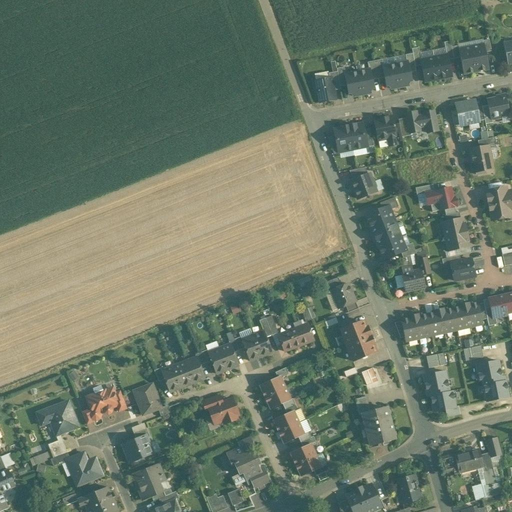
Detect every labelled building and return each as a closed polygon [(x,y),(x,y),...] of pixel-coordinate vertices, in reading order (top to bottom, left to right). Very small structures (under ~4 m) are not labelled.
[(491,52),(489,40),(483,41),(483,45),(484,45),(485,53),(491,52)] [(451,41),(444,43),(446,55),(447,55),(448,60),(454,59),(452,47),(451,41)] [(511,42),(503,45),(507,64),(511,63),(511,42)] [(483,45),(471,47),(476,72),(480,71),(484,71),(484,70),(489,69),(485,53),(484,45),(483,45)] [(458,46),(452,47),(454,59),(460,58),(458,50),(459,50),(458,46)] [(459,50),(458,50),(460,58),(463,75),(468,74),(472,73),(476,72),(471,47),(459,50)] [(418,48),(411,49),(412,54),(415,67),(421,66),(420,61),(421,61),(418,48)] [(412,54),(405,55),(406,63),(407,63),(409,73),(416,72),(415,67),(412,54)] [(446,55),(434,58),(438,80),(451,77),(448,60),(447,55),(446,55)] [(421,61),(420,61),(421,66),(425,82),(438,80),(434,58),(421,61)] [(382,60),(367,63),(369,70),(371,81),(385,78),(383,67),(382,60)] [(383,67),(385,78),(386,86),(389,86),(391,87),(391,89),(407,86),(407,84),(408,82),(411,81),(409,73),(407,63),(406,63),(383,67)] [(344,68),(336,69),(337,72),(340,87),(347,85),(345,75),(344,68)] [(345,75),(347,85),(348,94),(351,93),(353,95),(353,97),(370,93),(369,92),(371,89),(373,89),(371,81),(369,70),(345,75)] [(337,72),(328,74),(329,79),(331,78),(333,91),(340,90),(340,87),(337,72)] [(329,79),(315,81),(316,87),(314,88),(315,97),(318,96),(319,103),(333,101),(332,94),(334,94),(333,91),(331,78),(329,79)] [(505,95),(498,96),(498,97),(496,97),(496,99),(487,100),(488,106),(491,120),(492,120),(501,118),(500,117),(509,115),(505,95)] [(470,102),(456,105),(460,126),(479,122),(476,108),(475,105),(473,106),(471,104),(470,102)] [(488,106),(482,107),(484,121),(485,125),(492,123),(492,120),(491,120),(488,106)] [(482,107),(476,108),(479,122),(484,121),(482,107)] [(434,112),(423,114),(424,116),(417,118),(416,112),(406,114),(406,118),(409,134),(410,134),(420,132),(419,130),(426,129),(427,133),(437,131),(434,112)] [(392,117),(374,121),(378,140),(387,138),(389,147),(393,146),(394,146),(397,145),(393,126),(392,117)] [(406,118),(398,120),(399,125),(402,138),(411,136),(410,134),(409,134),(406,118)] [(362,124),(349,126),(348,126),(353,150),(367,148),(367,147),(364,130),(362,123),(362,124)] [(399,125),(393,126),(397,142),(402,140),(402,138),(399,125)] [(348,127),(334,129),(335,136),(338,153),(339,153),(353,150),(348,126),(348,127)] [(370,129),(364,130),(367,147),(367,148),(373,147),(370,129)] [(335,136),(327,138),(334,155),(339,154),(339,153),(338,153),(335,136)] [(494,138),(477,141),(479,148),(488,147),(496,146),(494,138)] [(479,148),(470,150),(474,173),(476,173),(476,175),(485,173),(484,171),(492,169),(488,147),(479,148)] [(365,168),(349,171),(353,181),(368,175),(365,168)] [(353,181),(351,181),(358,199),(376,192),(375,189),(376,187),(373,179),(371,178),(369,174),(368,175),(353,181)] [(425,193),(434,191),(433,185),(415,189),(417,196),(425,193)] [(434,191),(425,193),(427,205),(430,205),(432,212),(444,210),(454,208),(456,207),(454,197),(453,198),(451,188),(434,191)] [(505,188),(486,192),(491,219),(499,217),(502,219),(506,218),(508,216),(511,215),(509,208),(511,207),(511,193),(511,194),(507,195),(505,188)] [(394,198),(379,203),(382,209),(388,207),(390,210),(398,207),(394,198)] [(382,209),(366,215),(371,228),(393,220),(390,210),(388,207),(382,209)] [(445,216),(455,214),(454,208),(444,210),(445,216)] [(455,214),(445,216),(447,222),(460,219),(459,213),(455,214)] [(447,222),(442,223),(445,237),(467,233),(465,224),(463,224),(462,218),(460,219),(447,222)] [(393,220),(371,228),(378,247),(400,238),(393,220)] [(467,233),(445,237),(449,252),(456,250),(468,248),(468,247),(467,242),(469,241),(467,233)] [(400,238),(378,247),(383,260),(401,253),(405,251),(404,247),(400,238)] [(412,243),(404,247),(405,251),(401,253),(403,259),(416,254),(412,243)] [(468,248),(456,250),(457,256),(459,256),(472,253),(470,246),(468,247),(468,248)] [(511,246),(501,249),(502,255),(508,254),(511,252),(511,246)] [(502,255),(504,267),(510,265),(508,254),(502,255)] [(427,256),(417,258),(420,271),(422,276),(431,274),(427,256)] [(457,256),(441,260),(443,266),(450,264),(460,262),(459,256),(457,256)] [(460,262),(450,264),(454,281),(475,277),(471,259),(460,262)] [(411,268),(409,266),(404,268),(402,270),(403,274),(402,275),(406,292),(424,288),(422,276),(420,271),(412,272),(411,268)] [(338,278),(323,284),(326,293),(332,291),(331,291),(341,287),(338,278)] [(341,287),(331,291),(332,291),(339,309),(346,307),(355,303),(348,284),(341,287)] [(504,296),(489,299),(490,308),(493,319),(495,318),(508,316),(504,296)] [(355,303),(346,307),(348,313),(358,309),(355,303)] [(477,304),(471,305),(471,303),(464,305),(469,328),(482,325),(481,321),(478,305),(477,304)] [(483,304),(478,305),(481,321),(487,319),(485,309),(483,304)] [(464,305),(457,306),(458,308),(452,309),(457,331),(469,328),(464,305)] [(490,308),(485,309),(487,319),(488,327),(497,325),(495,318),(493,319),(490,308)] [(307,309),(301,311),(306,323),(312,320),(307,309)] [(446,309),(439,311),(444,334),(457,331),(452,309),(446,311),(446,309)] [(432,314),(427,315),(431,336),(444,334),(439,311),(432,312),(432,314)] [(334,314),(324,320),(328,327),(338,322),(334,314)] [(427,315),(421,316),(420,315),(414,316),(419,339),(431,336),(427,315)] [(278,333),(272,316),(265,319),(272,336),(278,333)] [(407,319),(401,321),(402,322),(405,338),(406,342),(419,339),(414,316),(407,318),(407,319)] [(272,336),(265,319),(259,321),(263,332),(264,332),(266,338),(272,336)] [(363,322),(341,331),(347,346),(371,337),(367,328),(366,328),(363,322)] [(402,322),(395,324),(400,339),(405,338),(402,322)] [(307,325),(278,336),(284,352),(313,341),(307,325)] [(266,338),(264,332),(263,332),(253,337),(261,357),(272,353),(266,338)] [(241,337),(235,340),(239,351),(245,349),(242,341),(241,337)] [(242,341),(245,349),(250,361),(261,357),(253,337),(242,341)] [(371,337),(347,346),(353,362),(376,353),(373,346),(374,346),(371,337)] [(472,339),(463,341),(464,348),(473,346),(472,339)] [(235,340),(229,342),(230,345),(233,353),(239,351),(235,340)] [(233,353),(230,345),(219,349),(227,370),(238,366),(233,353)] [(463,348),(465,359),(483,357),(481,346),(463,348)] [(208,354),(211,362),(216,374),(227,370),(219,349),(208,354)] [(207,350),(201,353),(205,364),(211,362),(208,354),(207,350)] [(429,367),(447,363),(444,352),(427,356),(429,367)] [(201,353),(195,355),(196,358),(197,358),(200,366),(205,364),(201,353)] [(196,358),(186,363),(194,383),(205,379),(200,366),(197,358),(196,358)] [(496,361),(476,365),(479,382),(482,381),(487,402),(508,398),(505,381),(500,382),(499,378),(501,377),(499,365),(498,365),(498,364),(498,361),(496,361),(496,365),(496,361)] [(186,363),(173,368),(180,388),(194,383),(186,363)] [(160,368),(154,371),(158,382),(164,380),(161,372),(162,372),(160,368)] [(162,372),(161,372),(164,380),(169,392),(180,388),(173,368),(162,372)] [(286,368),(275,373),(278,378),(281,377),(288,374),(286,368)] [(449,392),(444,371),(423,376),(427,397),(431,396),(435,413),(455,409),(451,392),(449,392)] [(278,378),(260,387),(265,398),(286,389),(281,377),(278,378)] [(152,385),(134,392),(143,415),(158,410),(161,408),(152,385)] [(103,392),(101,387),(93,390),(95,395),(87,398),(92,411),(88,412),(91,419),(96,421),(99,419),(101,415),(100,413),(104,411),(105,413),(108,415),(111,414),(112,411),(111,408),(116,406),(119,405),(114,394),(112,389),(105,392),(104,391),(103,392)] [(286,389),(265,398),(270,409),(282,404),(291,400),(286,389)] [(121,392),(114,394),(119,405),(116,406),(119,412),(127,409),(121,392)] [(219,396),(202,402),(206,411),(210,409),(209,408),(222,403),(219,396)] [(367,397),(355,400),(358,412),(369,409),(367,397)] [(222,403),(209,408),(210,409),(216,424),(223,422),(224,425),(237,420),(236,417),(239,416),(232,399),(222,403)] [(291,400),(282,404),(285,409),(295,405),(293,399),(291,400)] [(69,401),(37,414),(41,426),(50,422),(57,439),(61,437),(60,435),(79,428),(69,401)] [(180,403),(169,408),(168,406),(161,408),(158,410),(161,417),(171,413),(182,409),(180,403)] [(295,405),(285,409),(287,415),(294,412),(298,410),(295,405)] [(387,408),(381,410),(380,409),(374,411),(375,411),(362,415),(364,423),(365,423),(369,437),(368,438),(370,446),(382,443),(383,444),(389,442),(388,441),(395,439),(387,408)] [(87,411),(82,413),(86,425),(92,422),(91,420),(91,419),(88,412),(87,411)] [(287,415),(273,421),(278,433),(299,423),(294,412),(287,415)] [(299,423),(278,433),(283,444),(298,437),(304,435),(299,423)] [(145,424),(132,428),(134,433),(136,439),(137,439),(148,434),(146,429),(145,424)] [(311,438),(309,433),(304,435),(298,437),(300,443),(311,438)] [(311,438),(300,443),(303,448),(311,445),(316,442),(313,437),(311,438)] [(136,439),(122,445),(130,464),(153,454),(150,455),(147,446),(150,445),(147,438),(138,441),(137,439),(136,439)] [(497,438),(486,441),(490,458),(502,455),(497,438)] [(62,439),(48,445),(53,459),(67,453),(62,439)] [(303,448),(290,454),(295,466),(316,456),(311,445),(303,448)] [(245,446),(227,454),(232,466),(235,464),(239,475),(232,478),(236,486),(247,481),(250,480),(254,489),(270,482),(264,468),(260,470),(257,465),(260,464),(255,454),(250,457),(245,446)] [(477,449),(455,455),(450,456),(454,470),(454,471),(455,474),(460,473),(460,474),(481,468),(482,468),(479,457),(477,449)] [(53,459),(51,460),(54,467),(66,462),(68,461),(68,460),(69,459),(67,453),(53,459)] [(69,459),(68,460),(68,461),(66,462),(77,487),(103,476),(97,462),(89,465),(84,453),(69,459)] [(316,456),(295,466),(301,477),(313,471),(326,465),(327,464),(322,454),(316,456)] [(482,474),(485,487),(483,488),(485,498),(499,494),(497,484),(496,484),(488,455),(479,457),(482,468),(481,468),(483,473),(482,474)] [(450,456),(440,459),(443,473),(454,471),(454,470),(450,456)] [(159,465),(133,476),(143,500),(152,496),(163,492),(160,484),(165,481),(159,465)] [(326,465),(313,471),(316,476),(329,471),(326,465)] [(0,511),(7,508),(0,491),(0,487),(12,483),(8,471),(6,472),(0,474),(0,511)] [(414,476),(396,481),(400,495),(402,495),(405,504),(421,499),(419,489),(417,489),(414,476)] [(370,486),(362,489),(361,488),(354,491),(355,493),(346,497),(353,511),(370,511),(380,507),(370,486)] [(107,487),(95,492),(93,491),(92,494),(81,498),(78,500),(78,501),(81,507),(84,505),(87,511),(113,500),(107,487)] [(239,488),(228,493),(233,506),(245,501),(239,488)] [(163,492),(152,496),(154,502),(160,499),(165,497),(163,492)] [(79,493),(62,499),(65,506),(78,501),(78,500),(81,498),(79,493)] [(165,497),(160,499),(162,505),(175,500),(172,494),(165,497)] [(485,498),(482,499),(484,506),(501,501),(499,494),(485,498)] [(222,497),(208,503),(212,511),(216,511),(227,508),(222,497)] [(117,511),(113,500),(87,511),(117,511)] [(162,505),(149,511),(180,511),(175,500),(162,505)]
